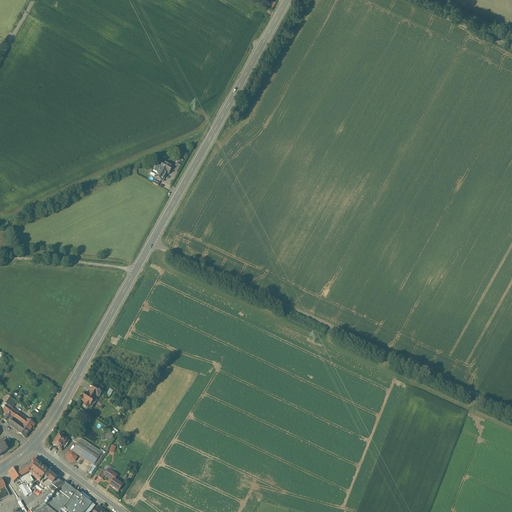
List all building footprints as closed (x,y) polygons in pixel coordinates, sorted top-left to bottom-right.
[(172,168),(163,163),(160,169),(156,166),(155,169),(153,168),(149,175),(154,178),(160,181),(162,182),(167,174),(168,175),(172,168)] [(160,181),(154,178),(152,183),(158,187),(160,181)] [(102,391),(95,386),(90,395),(86,393),(81,401),(84,403),(83,406),(90,410),(102,391)] [(18,414),(7,405),(2,411),(6,414),(11,418),(14,420),(18,414)] [(34,425),(18,413),(18,414),(14,420),(30,431),(34,425)] [(11,418),(6,414),(2,420),(7,423),(11,418)] [(30,431),(14,420),(9,426),(25,438),(30,431)] [(58,435),(52,445),(60,450),(63,445),(65,447),(69,442),(58,435)] [(80,439),(75,436),(73,439),(72,441),(77,444),(79,441),(80,439)] [(100,455),(79,441),(77,444),(72,452),(76,455),(93,466),(100,455)] [(68,452),(66,456),(67,460),(70,462),(74,461),(76,458),(76,456),(76,455),(72,452),(68,452)] [(48,472),(33,461),(18,469),(17,469),(8,475),(13,484),(19,480),(21,484),(24,482),(27,486),(34,481),(37,485),(39,483),(48,489),(56,479),(52,476),(48,472)] [(102,470),(98,477),(102,480),(104,476),(106,473),(102,470)] [(120,482),(115,478),(117,476),(108,470),(106,473),(104,476),(111,481),(110,482),(111,483),(109,486),(118,491),(122,485),(119,483),(120,482)] [(0,480),(0,479),(0,501),(10,496),(0,480)] [(84,511),(91,504),(64,483),(48,504),(45,502),(43,504),(46,506),(45,507),(35,511),(84,511)] [(24,484),(20,487),(26,497),(30,494),(24,484)]
